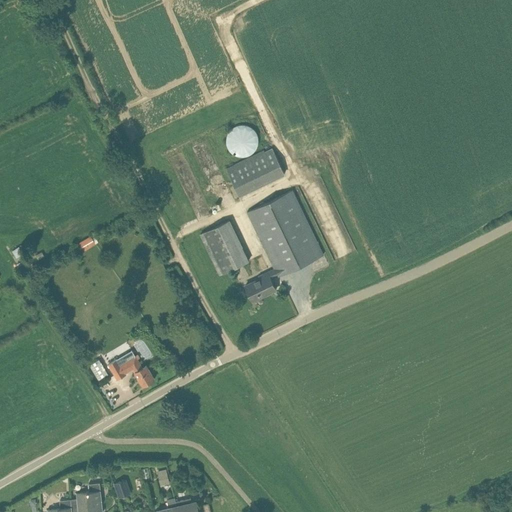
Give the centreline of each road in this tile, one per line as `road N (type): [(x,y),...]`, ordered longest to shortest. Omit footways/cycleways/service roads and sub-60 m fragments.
road 1 (unclassified): [(0,484),(234,353),(511,224)]
road 2 (track): [(51,0),(234,353)]
road 3 (track): [(257,0),(221,18),(294,179),(171,238)]
